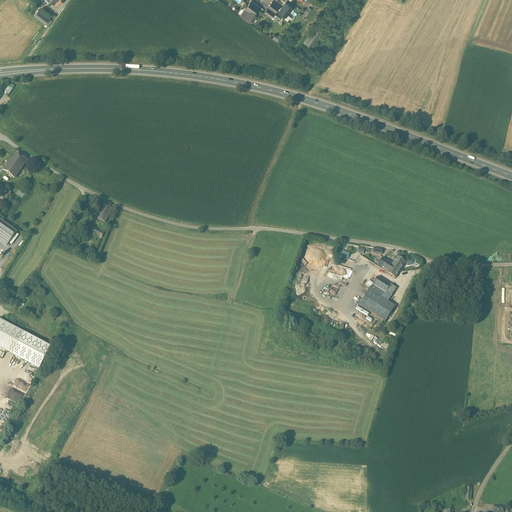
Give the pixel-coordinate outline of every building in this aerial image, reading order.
[(344,0),(336,0),(319,26),(325,30),(345,0),(344,0)] [(332,0),(319,19),(322,21),(336,0),(332,0)] [(251,1),(247,6),(246,5),(245,7),(246,8),(245,8),(249,11),(255,3),(251,1)] [(279,7),(272,1),(268,7),(275,12),(279,7)] [(293,8),(286,2),(279,12),(286,17),(293,8)] [(259,6),(255,3),(249,11),(253,14),(259,6)] [(268,7),(264,12),(271,18),(275,12),(268,7)] [(245,8),(240,16),(244,19),(246,16),(249,11),(245,8)] [(50,18),(40,10),(35,16),(45,24),(50,18)] [(253,14),(249,11),(246,16),(251,21),(253,21),(256,17),(253,14)] [(314,26),(303,43),(313,49),(323,33),(314,26)] [(26,161),(16,153),(3,171),(15,178),(26,161)] [(8,191),(0,185),(0,194),(4,197),(8,191)] [(23,199),(26,194),(20,190),(17,194),(23,199)] [(11,193),(8,191),(4,197),(0,194),(0,198),(4,202),(11,193)] [(112,209),(103,205),(97,219),(105,224),(112,209)] [(0,239),(8,245),(17,233),(0,220),(0,239)] [(104,233),(94,228),(92,233),(101,238),(104,233)] [(405,263),(397,257),(392,265),(386,273),(395,278),(405,263)] [(392,265),(383,259),(377,267),(386,273),(392,265)] [(395,288),(376,277),(359,307),(388,323),(397,306),(388,301),(395,288)] [(359,312),(357,314),(368,322),(370,319),(359,312)] [(51,347),(0,320),(0,348),(39,370),(51,347)]
